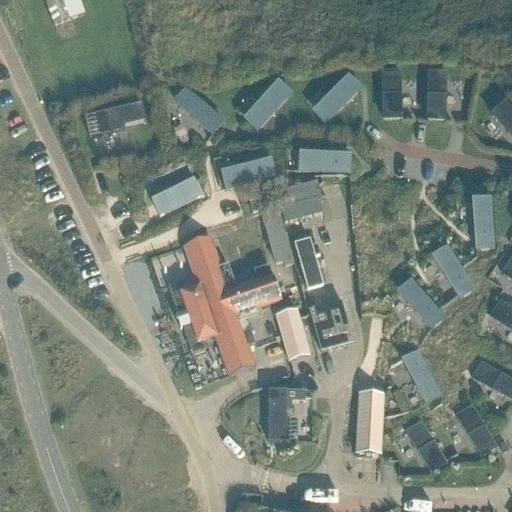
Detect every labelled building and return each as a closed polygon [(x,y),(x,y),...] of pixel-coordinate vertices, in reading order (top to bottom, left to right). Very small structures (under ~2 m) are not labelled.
[(78,0),(43,0),(54,27),(84,15),(78,0)] [(429,121),(450,120),(449,74),(430,75),(429,121)] [(386,121),(406,120),(404,77),(383,79),(386,121)] [(365,90),(352,78),(317,113),(329,127),(365,90)] [(295,95),(282,83),(247,119),(262,132),(295,95)] [(217,134),(227,120),(189,89),(177,103),(217,134)] [(511,107),(507,101),(494,115),(511,134),(511,107)] [(98,115),(103,136),(130,130),(129,125),(149,121),(144,105),(98,115)] [(355,155),(303,154),(302,174),(350,176),(354,176),(355,155)] [(275,160),(225,171),(228,190),(279,178),(275,160)] [(200,179),(153,201),(162,219),(206,197),(200,179)] [(316,183),(275,194),(284,226),(321,217),(321,216),(329,214),(326,205),(319,207),(317,201),(321,200),(316,183)] [(494,197),(477,197),(478,252),(496,252),(494,197)] [(278,211),(260,216),(273,262),(275,267),(283,264),(284,269),(293,266),(291,257),(278,211)] [(182,285),(170,290),(192,356),(205,352),(202,344),(217,339),(229,378),(253,370),(246,349),(255,346),(246,321),(258,317),(256,310),(280,301),(268,267),(253,272),(257,284),(227,294),(225,288),(234,285),(228,267),(218,270),(209,242),(186,249),(199,288),(185,293),(182,285)] [(463,267),(451,245),(436,252),(460,298),(475,290),(463,267)] [(511,262),(503,275),(511,280),(511,262)] [(440,312),(413,280),(401,290),(417,311),(432,331),(445,318),(440,312)] [(511,307),(502,302),(492,318),(511,330),(511,307)] [(341,304),(308,313),(320,355),(353,346),(341,304)] [(296,313),(275,318),(288,363),(309,357),(296,313)] [(420,351),(404,359),(428,408),(444,399),(420,351)] [(511,379),(484,363),(473,379),(511,402),(511,379)] [(289,392),(270,392),(269,443),(289,444),(289,392)] [(358,396),(355,456),(380,458),(383,420),(385,397),(358,396)] [(474,405),(458,416),(484,461),(500,451),(474,405)] [(448,467),(423,423),(409,431),(434,476),(448,467)]
